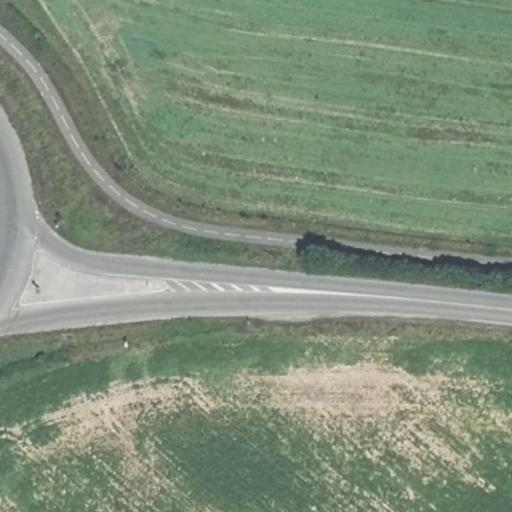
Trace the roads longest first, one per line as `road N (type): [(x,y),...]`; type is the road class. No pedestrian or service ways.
road 1 (secondary): [(0,320),(283,300),(464,305)]
road 2 (secondary): [(464,305),(95,263),(17,218)]
